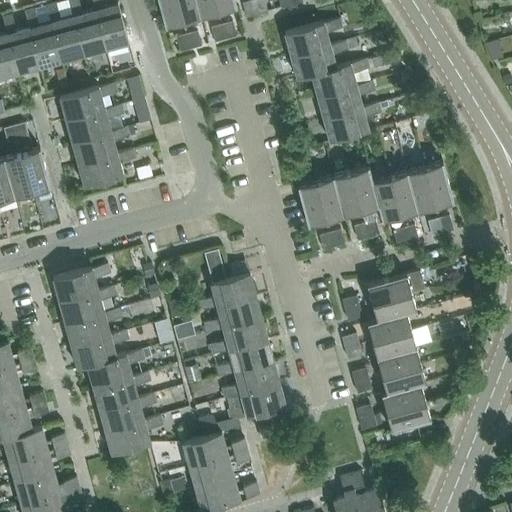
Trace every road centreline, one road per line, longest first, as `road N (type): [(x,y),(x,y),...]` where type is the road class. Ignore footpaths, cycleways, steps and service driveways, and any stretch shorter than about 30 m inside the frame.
road 1 (residential): [(320,397),(273,224),(212,200)]
road 2 (residential): [(0,259),(212,200)]
road 3 (residential): [(212,200),(190,115),(158,74),(137,0)]
road 4 (tertiary): [(449,501),(509,345)]
road 5 (tertiary): [(479,107),(412,0)]
